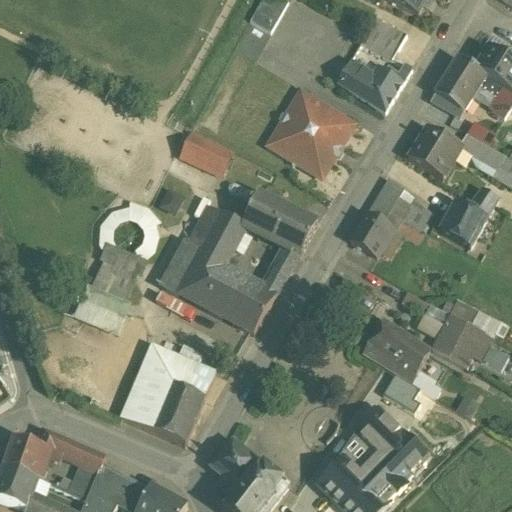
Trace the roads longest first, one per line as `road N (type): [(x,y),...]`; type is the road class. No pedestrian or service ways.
road 1 (unclassified): [(185,478),(474,0)]
road 2 (residential): [(185,478),(76,425),(33,416)]
